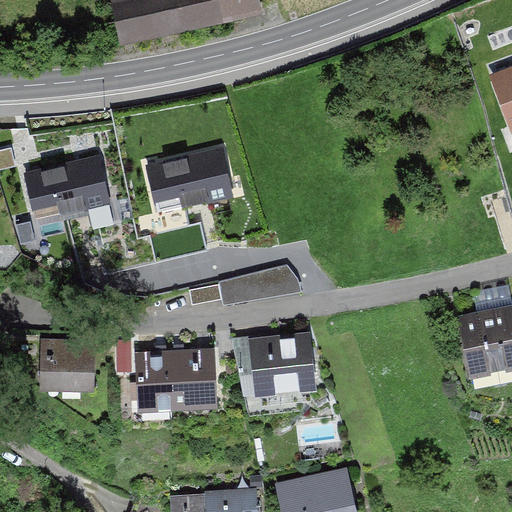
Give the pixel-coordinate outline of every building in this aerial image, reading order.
[(115,0),(124,43),(266,14),(263,0),(115,0)] [(511,73),(500,78),(511,105),(511,73)] [(224,144),(147,163),(159,212),(236,194),(224,144)] [(101,154),(25,172),(37,220),(113,202),(101,154)] [(223,277),(227,302),(299,289),(295,265),(223,277)] [(511,308),(470,318),(484,375),(511,368),(511,308)] [(322,334),(255,342),(260,387),(328,379),(322,334)] [(103,343),(52,342),(51,386),(102,387),(103,343)] [(225,402),(223,354),(184,355),(186,403),(225,402)] [(186,403),(184,355),(145,357),(147,405),(186,403)] [(356,511),(348,480),(278,498),(281,511),(356,511)] [(247,511),(245,494),(170,502),(170,511),(247,511)]
